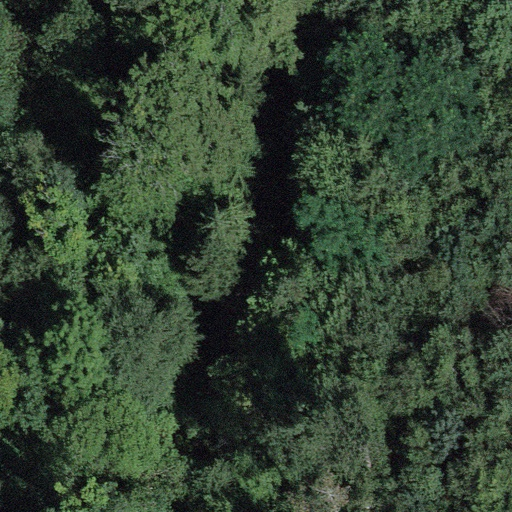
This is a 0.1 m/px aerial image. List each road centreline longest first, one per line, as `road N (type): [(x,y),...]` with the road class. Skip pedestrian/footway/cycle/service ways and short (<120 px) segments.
road 1 (track): [(188,511),(195,440),(325,0)]
road 2 (track): [(0,364),(17,265),(215,0)]
